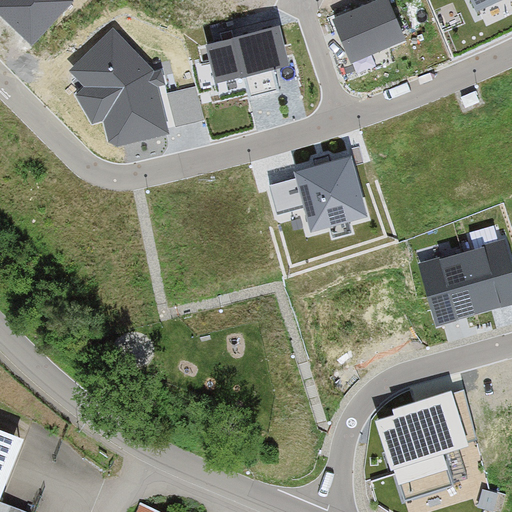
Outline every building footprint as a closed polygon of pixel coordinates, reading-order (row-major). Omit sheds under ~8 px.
[(0,0),(0,9),(32,40),(71,0),(0,0)] [(390,0),(382,0),(334,18),(349,59),(405,38),(390,0)] [(472,0),(476,9),(498,0),(472,0)] [(115,25),(70,70),(100,99),(113,145),(170,130),(155,70),(115,25)] [(279,26),(207,43),(216,80),(244,73),(249,96),(277,90),(271,67),(288,63),(279,26)] [(445,117),(386,144),(408,190),(466,163),(445,117)] [(0,190),(30,166),(0,128),(0,190)] [(352,158),(299,173),(314,228),(367,213),(352,158)] [(104,230),(56,187),(22,225),(70,267),(104,230)] [(238,189),(177,208),(192,257),(253,238),(238,189)] [(511,278),(502,243),(421,266),(437,322),(511,300),(511,278)] [(380,287),(321,314),(343,360),(401,333),(380,287)] [(455,386),(393,405),(395,410),(376,416),(401,500),(460,483),(453,458),(475,451),(455,386)] [(511,388),(495,394),(511,442),(511,441),(511,388)] [(0,511),(6,511),(11,501),(0,496),(0,511)]
